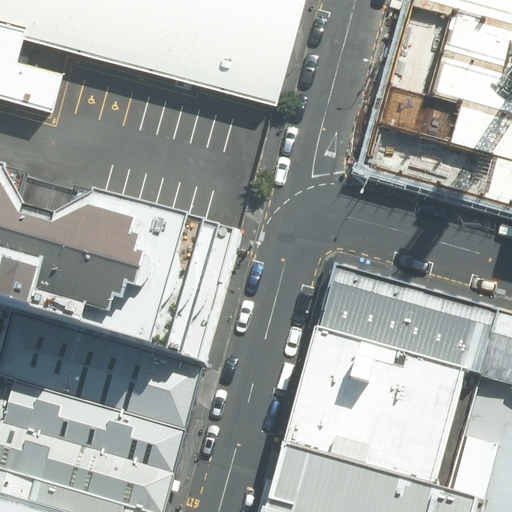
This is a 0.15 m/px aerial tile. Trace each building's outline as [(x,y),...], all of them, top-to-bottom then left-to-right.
[(276,108),(305,0),(0,0),(0,98),(54,113),(64,75),(18,62),(22,48),(24,40),(276,108)] [(511,0),(407,0),(395,52),(511,80),(511,0)] [(114,94),(74,84),(70,101),(110,111),(114,94)] [(244,240),(0,172),(0,309),(12,312),(209,367),(244,240)] [(511,383),(511,318),(339,270),(321,332),(466,372),(511,386),(511,383)] [(0,494),(65,511),(168,511),(209,367),(12,312),(0,355),(0,494)] [(466,372),(321,332),(290,449),(434,488),(466,372)] [(511,511),(511,403),(482,511),(511,511)] [(472,511),(476,499),(434,488),(290,449),(273,511),(472,511)] [(65,511),(0,494),(0,511),(65,511)]
